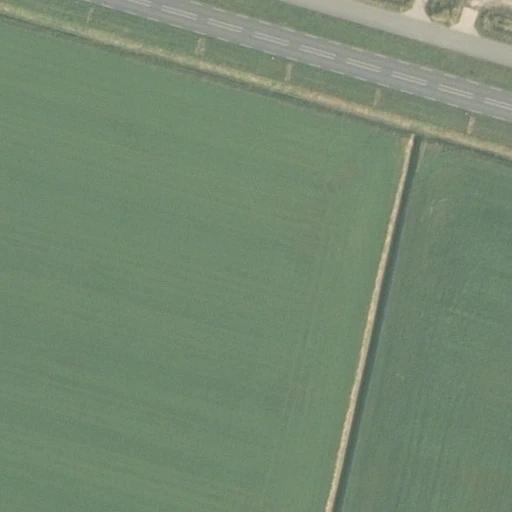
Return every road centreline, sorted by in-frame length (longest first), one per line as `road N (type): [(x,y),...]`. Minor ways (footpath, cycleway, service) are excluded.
road 1 (primary): [(511,108),(132,0)]
road 2 (unclassified): [(311,0),(511,57)]
